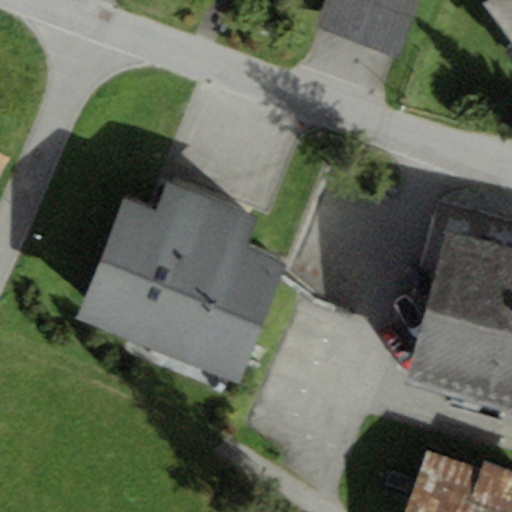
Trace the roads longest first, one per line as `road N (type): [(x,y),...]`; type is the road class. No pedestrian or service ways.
road 1 (residential): [(511,169),(94,24)]
road 2 (residential): [(0,249),(94,24)]
